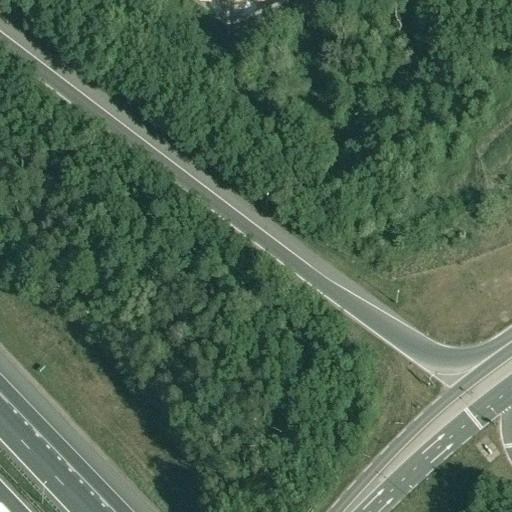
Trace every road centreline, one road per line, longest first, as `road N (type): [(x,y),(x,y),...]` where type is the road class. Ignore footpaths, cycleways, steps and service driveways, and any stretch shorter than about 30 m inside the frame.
road 1 (motorway): [(511,343),(471,358),(427,353),(0,41)]
road 2 (secondary): [(511,348),(392,449),(335,511)]
road 3 (secondary): [(368,511),(511,388)]
road 4 (motorway): [(99,511),(0,405)]
